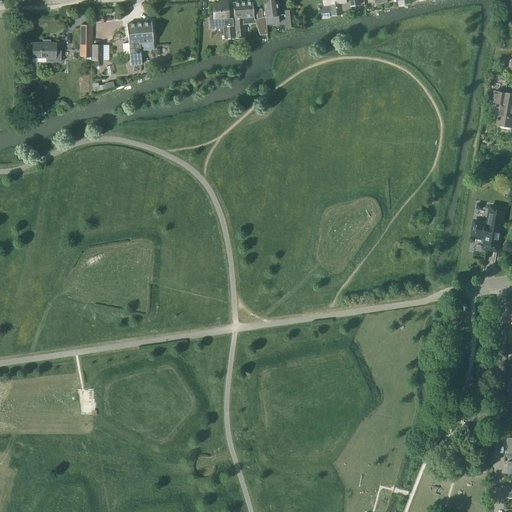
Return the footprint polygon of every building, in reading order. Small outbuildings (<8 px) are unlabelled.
[(263,0),(265,17),(266,25),(266,28),(279,27),(278,19),(276,19),(276,16),(278,16),(277,5),(278,5),(277,0),(263,0)] [(351,6),(361,4),(360,0),(324,0),(325,5),(330,4),(332,16),(343,15),(342,11),(351,10),(352,11),(352,10),(351,6)] [(266,25),(265,17),(254,20),(253,16),(252,1),(251,1),(234,3),(234,2),(233,3),(236,39),(245,38),(243,25),(255,23),(259,33),(266,33),(266,28),(266,25)] [(220,2),(220,4),(213,4),(213,15),(209,16),(210,25),(221,25),(224,25),(225,38),(235,37),(232,15),(227,15),(227,2),(220,2)] [(294,27),(292,10),(285,11),(286,28),(294,27)] [(126,24),(128,43),(122,44),(123,54),(129,54),(130,65),(141,64),(140,51),(154,49),(153,41),(151,22),(126,24)] [(80,57),(91,57),(91,25),(80,25),(80,57)] [(42,42),(32,42),(32,58),(32,62),(46,62),(60,62),(61,51),(56,51),(56,43),(48,43),(48,40),(42,40),(42,42)] [(92,45),(92,61),(102,61),(102,45),(92,45)] [(492,102),(501,103),(498,118),(497,118),(497,121),(498,121),(497,124),(511,127),(511,91),(507,91),(506,93),(494,91),(492,102)] [(485,238),(483,248),(498,251),(505,208),(491,206),(488,223),(474,221),(472,235),(485,238)] [(473,427),(487,428),(487,407),(473,407),(473,427)]
